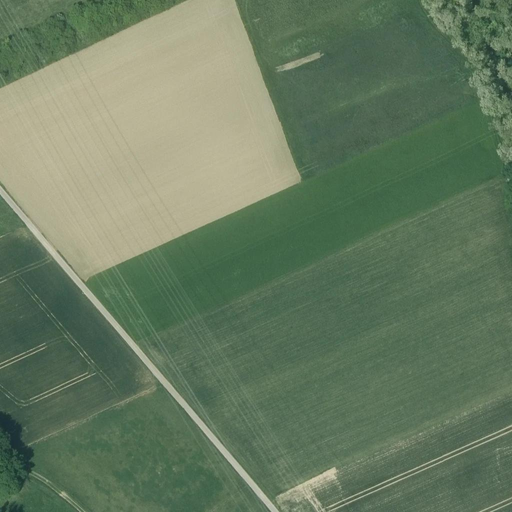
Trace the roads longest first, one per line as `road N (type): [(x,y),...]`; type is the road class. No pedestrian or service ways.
road 1 (track): [(0,191),(274,511)]
road 2 (track): [(511,204),(484,81),(425,21),(419,0)]
road 3 (track): [(305,179),(239,0)]
